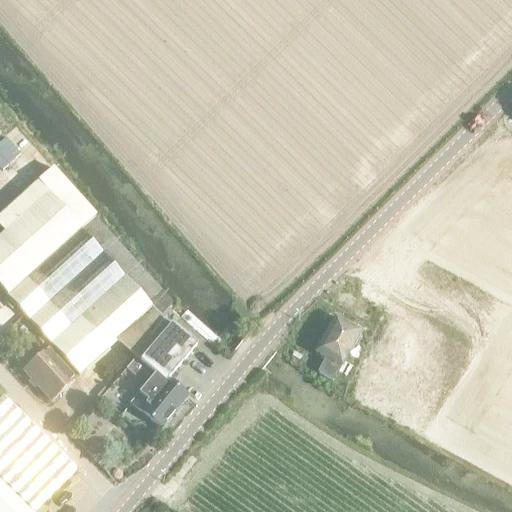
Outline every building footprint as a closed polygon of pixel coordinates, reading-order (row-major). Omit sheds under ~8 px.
[(116,343),(140,363),(171,326),(160,317),(172,302),(53,169),(0,215),(0,230),(3,234),(0,236),(0,290),(6,298),(78,377),(116,343)] [(332,318),(313,353),(325,359),(318,373),(332,380),(337,371),(348,377),(353,368),(341,361),(357,332),(332,318)] [(171,326),(140,363),(155,375),(130,404),(161,430),(186,398),(166,381),(195,347),(171,326)] [(23,372),(51,402),(74,381),(47,351),(23,372)] [(75,472),(39,437),(1,399),(0,400),(0,511),(45,511),(40,507),(75,472)]
